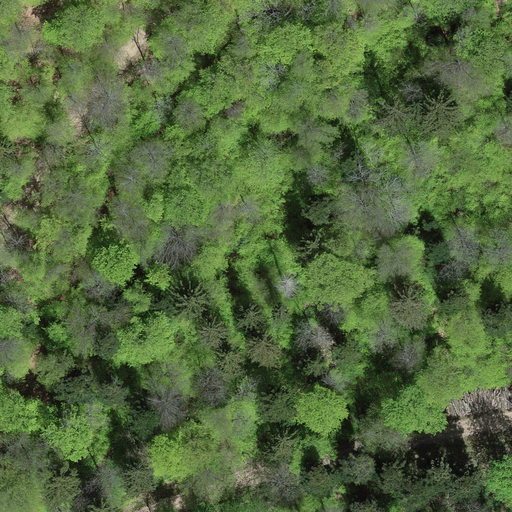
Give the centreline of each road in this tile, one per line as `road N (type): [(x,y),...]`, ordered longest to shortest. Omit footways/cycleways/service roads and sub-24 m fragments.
road 1 (track): [(245,0),(80,251),(49,344),(0,424)]
road 2 (track): [(511,424),(317,461),(163,511)]
road 3 (track): [(174,0),(71,126),(0,254)]
